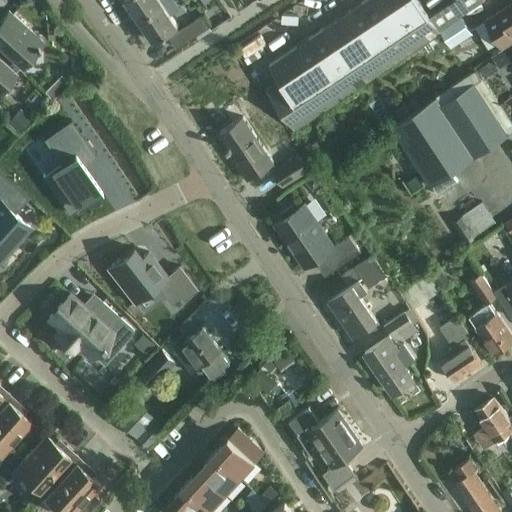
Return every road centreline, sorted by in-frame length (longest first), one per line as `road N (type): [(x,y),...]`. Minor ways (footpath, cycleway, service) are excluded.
road 1 (residential): [(393,445),(214,181)]
road 2 (residential): [(317,511),(237,404),(137,511)]
road 3 (residential): [(214,181),(61,253),(0,315)]
road 4 (residential): [(138,460),(0,329)]
road 5 (residential): [(393,445),(511,364)]
road 6 (residential): [(147,84),(105,59),(53,0)]
